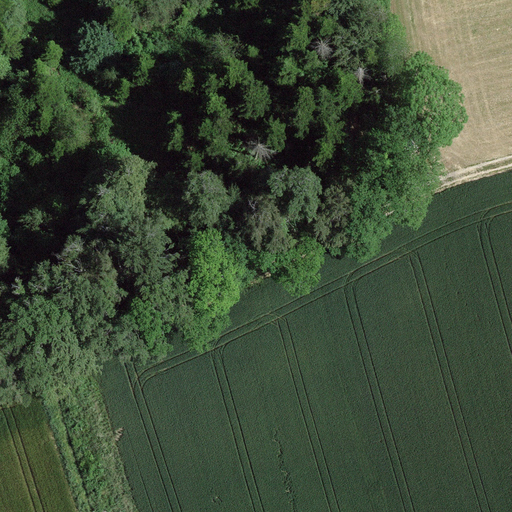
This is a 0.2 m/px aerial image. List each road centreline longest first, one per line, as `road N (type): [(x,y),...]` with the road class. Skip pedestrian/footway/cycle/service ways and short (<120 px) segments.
road 1 (track): [(55,340),(405,191)]
road 2 (track): [(358,0),(405,191)]
road 3 (track): [(0,178),(55,340)]
